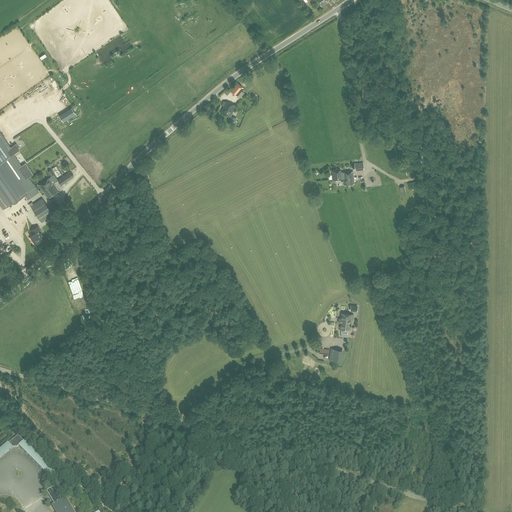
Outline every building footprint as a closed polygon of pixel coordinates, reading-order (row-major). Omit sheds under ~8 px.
[(244,88),(236,81),(229,90),(237,96),(244,88)] [(231,116),(235,105),(225,101),(221,113),(230,117),(231,117),(231,116)] [(76,114),(72,108),(59,116),(63,122),(76,114)] [(27,164),(25,163),(21,166),(9,149),(7,151),(0,140),(0,203),(4,209),(24,195),(28,200),(39,191),(29,177),(34,174),(27,164)] [(363,162),(354,163),(355,170),(364,170),(363,162)] [(418,165),(406,167),(407,174),(419,172),(422,171),(421,166),(418,166),(418,165)] [(344,185),(355,184),(353,171),(341,172),(341,170),(332,171),(333,179),(343,178),(344,185)] [(63,182),(73,176),(70,171),(60,178),(63,182)] [(48,198),(58,191),(53,183),(58,180),(54,174),(49,178),(38,185),(43,191),(48,198)] [(409,189),(414,188),(415,192),(419,191),(419,187),(417,181),(408,183),(409,189)] [(73,195),(75,202),(84,200),(82,193),(73,195)] [(42,222),(53,214),(43,198),(31,206),(42,222)] [(35,244),(42,239),(41,237),(42,236),(38,230),(40,229),(38,226),(30,231),(32,234),(30,235),(35,244)] [(78,273),(69,277),(72,284),(81,280),(78,273)] [(342,328),(342,332),(347,333),(348,329),(350,329),(351,320),(352,320),(353,314),(341,313),(340,328),(342,328)] [(329,360),(338,362),(342,362),(344,350),(331,348),(329,360)] [(18,436),(9,443),(12,448),(17,447),(18,446),(51,479),(56,474),(23,441),(18,436)] [(54,486),(46,491),(49,495),(50,497),(54,504),(51,505),(52,506),(55,511),(73,511),(65,497),(64,498),(61,500),(54,486)]
